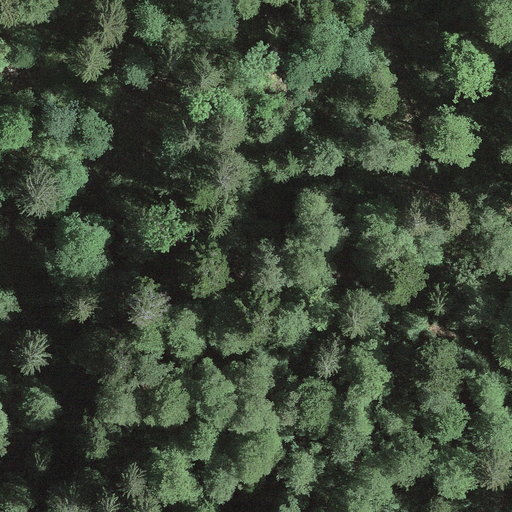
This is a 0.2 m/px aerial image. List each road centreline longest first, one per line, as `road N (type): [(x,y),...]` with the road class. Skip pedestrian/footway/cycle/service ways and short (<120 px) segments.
road 1 (track): [(206,282),(382,276),(511,257)]
road 2 (track): [(206,282),(145,308),(117,332),(0,473)]
